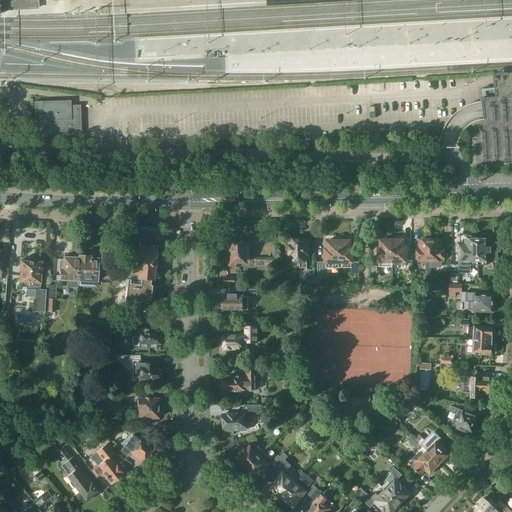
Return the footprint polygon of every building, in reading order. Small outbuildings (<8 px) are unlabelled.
[(0,0),(0,11),(28,10),(39,9),(39,8),(38,0),(0,0)] [(81,132),(81,113),(80,105),(71,105),(71,100),(42,101),(41,101),(34,101),(35,136),(58,133),(58,132),(81,132)] [(235,244),(229,244),(229,257),(230,257),(230,268),(237,268),(237,263),(247,263),(247,259),(251,259),(251,242),(244,242),(244,240),(235,240),(235,244)] [(291,266),(300,265),(300,268),(307,268),(307,240),(291,240),(291,266)] [(404,240),(392,241),(392,261),(392,265),(406,265),(406,261),(406,260),(406,254),(406,248),(404,248),(404,240)] [(419,248),(418,248),(418,261),(426,261),(426,271),(431,271),(431,267),(431,265),(431,261),(431,240),(419,240),(419,248)] [(442,240),(431,240),(431,261),(431,265),(431,267),(441,267),(441,261),(444,261),(444,247),(442,247),(442,240)] [(479,257),(478,240),(469,240),(470,242),(466,242),(466,244),(459,244),(459,247),(457,247),(457,252),(460,252),(460,269),(471,269),(471,265),(479,265),(479,257)] [(487,240),(478,240),(479,257),(479,265),(487,265),(487,261),(497,261),(497,251),(500,251),(500,246),(497,246),(497,243),(491,243),(491,242),(487,242),(487,240)] [(339,268),(339,262),(339,241),(327,241),(327,250),(325,250),(325,262),(317,262),(318,277),(326,276),(326,268),(339,268)] [(339,241),(339,262),(339,268),(352,268),(352,274),(359,274),(360,259),(352,259),(352,249),(350,249),(350,241),(339,241)] [(381,249),(379,249),(379,261),(379,267),(392,267),(392,265),(392,261),(392,241),(381,241),(381,249)] [(157,269),(158,263),(158,260),(155,260),(156,249),(144,247),(132,246),(132,251),(125,250),(121,284),(124,284),(125,286),(127,288),(125,303),(134,302),(134,303),(135,303),(137,304),(139,304),(140,303),(141,303),(142,302),(142,301),(151,301),(152,285),(151,285),(151,279),(153,279),(155,268),(157,269)] [(79,258),(77,286),(78,286),(96,287),(97,281),(97,282),(98,273),(102,274),(103,267),(98,267),(98,258),(91,258),(91,256),(79,255),(79,258)] [(57,259),(57,271),(61,271),(60,280),(67,280),(67,287),(78,287),(78,286),(77,286),(79,258),(63,257),(63,260),(57,259)] [(19,282),(19,287),(26,287),(26,290),(35,290),(34,312),(45,312),(46,290),(40,289),(41,262),(20,261),(19,282)] [(450,283),(450,285),(462,285),(463,284),(458,284),(459,270),(458,270),(458,265),(451,264),(450,284),(450,283)] [(235,287),(241,287),(241,279),(235,279),(235,276),(225,277),(225,285),(235,285),(235,287)] [(462,293),(462,285),(450,285),(449,296),(456,297),(456,292),(462,293)] [(494,295),(476,294),(476,293),(465,292),(465,302),(468,302),(468,311),(493,312),(494,295)] [(237,294),(223,294),(223,311),(236,311),(236,313),(243,313),(243,311),(249,311),(249,296),(237,296),(237,294)] [(101,314),(108,315),(109,302),(102,301),(101,314)] [(108,321),(107,328),(107,331),(111,330),(111,328),(111,327),(135,327),(135,320),(123,321),(123,320),(108,321)] [(474,340),(491,341),(492,327),(474,326),(474,327),(468,327),(468,333),(474,334),(474,340)] [(245,335),(225,335),(225,349),(234,350),(234,352),(241,352),(241,343),(258,342),(257,327),(246,327),(245,335)] [(133,337),(133,345),(138,345),(138,347),(157,347),(157,329),(151,329),(145,329),(135,328),(135,337),(133,337)] [(294,332),(294,338),(303,338),(304,329),(298,329),(298,332),(294,332)] [(10,349),(11,331),(4,331),(3,349),(10,349)] [(491,354),(491,341),(474,340),(473,353),(474,353),(474,357),(481,357),(482,353),(491,354)] [(157,364),(140,363),(141,359),(137,359),(137,356),(138,356),(138,355),(116,355),(116,356),(119,356),(119,358),(118,358),(131,372),(133,372),(133,380),(139,380),(139,383),(158,383),(158,379),(160,379),(160,371),(159,371),(159,368),(157,368),(157,364)] [(224,381),(222,381),(223,389),(224,389),(224,392),(244,391),(244,390),(257,390),(257,377),(263,377),(263,369),(248,369),(248,378),(244,378),(244,376),(232,376),(232,378),(224,379),(224,381)] [(460,377),(460,382),(464,382),(463,392),(466,392),(473,392),(473,397),(479,397),(479,392),(481,392),(481,391),(489,391),(490,379),(490,377),(481,377),(477,376),(477,371),(460,370),(460,377)] [(141,390),(129,391),(129,396),(137,396),(137,411),(139,411),(139,418),(145,418),(145,423),(153,423),(153,418),(159,418),(159,398),(152,398),(152,397),(144,397),(144,398),(141,398),(141,390)] [(337,401),(336,417),(379,419),(380,403),(370,402),(370,398),(347,397),(346,401),(337,401)] [(245,413),(223,415),(224,431),(225,431),(226,435),(234,434),(234,430),(239,430),(240,431),(243,431),(244,429),(247,429),(246,420),(260,412),(260,405),(244,405),(245,413)] [(452,426),(470,433),(477,416),(451,406),(449,410),(455,412),(454,413),(459,415),(460,413),(462,414),(460,419),(456,417),(452,426)] [(388,415),(384,419),(387,423),(392,418),(388,415)] [(49,431),(60,444),(67,440),(57,425),(49,431)] [(71,434),(67,428),(62,432),(66,438),(71,434)] [(420,444),(439,463),(444,458),(446,458),(448,456),(448,454),(449,453),(443,447),(444,445),(440,442),(438,442),(437,441),(440,438),(434,432),(426,441),(422,438),(418,442),(420,444)] [(256,434),(246,438),(249,444),(258,440),(256,434)] [(305,449),(316,437),(313,434),(302,446),(305,449)] [(149,453),(150,454),(153,450),(152,449),(153,447),(142,439),(141,440),(133,435),(121,451),(129,457),(132,453),(143,461),(149,453)] [(418,442),(413,436),(409,440),(420,452),(414,458),(418,462),(413,467),(421,475),(426,470),(429,473),(431,472),(432,472),(435,470),(434,468),(439,463),(420,444),(418,442)] [(90,457),(98,467),(93,471),(97,476),(102,472),(112,485),(124,475),(111,457),(115,454),(107,443),(90,457)] [(247,468),(264,452),(258,446),(254,450),(250,445),(246,449),(245,448),(240,453),(241,454),(237,458),(247,468)] [(63,447),(55,454),(63,464),(59,467),(63,473),(65,472),(71,480),(69,481),(73,487),(75,485),(86,499),(96,491),(63,447)] [(277,469),(285,460),(288,456),(288,457),(292,453),(290,451),(286,455),(283,452),(280,456),(278,455),(273,461),(264,452),(247,468),(257,478),(271,464),(277,469)] [(285,460),(277,469),(283,474),(291,465),(285,460)] [(31,470),(35,475),(34,475),(40,483),(46,479),(40,471),(36,466),(31,470)] [(389,482),(384,488),(400,504),(411,493),(398,480),(403,475),(394,467),(390,471),(392,473),(389,477),(391,479),(389,481),(389,482)] [(283,474),(272,488),(283,497),(296,481),(289,475),(287,478),(283,474)] [(296,481),(283,497),(293,506),(305,492),(310,486),(299,477),(296,481)] [(15,505),(0,486),(0,485),(0,497),(9,510),(15,505)] [(311,497),(318,489),(314,485),(307,493),(311,497)] [(392,511),(400,504),(384,488),(378,494),(376,492),(371,497),(361,488),(355,494),(370,508),(376,503),(385,511),(392,511)] [(322,492),(318,489),(311,497),(315,500),(322,492)] [(33,501),(35,504),(41,511),(60,511),(50,499),(52,497),(47,490),(33,501)] [(341,496),(346,501),(351,496),(345,491),(341,496)] [(328,511),(331,509),(331,508),(334,505),(322,496),(309,511),(328,511)] [(475,507),(480,511),(510,511),(511,511),(501,502),(497,506),(490,500),(488,503),(484,499),(475,507)]
